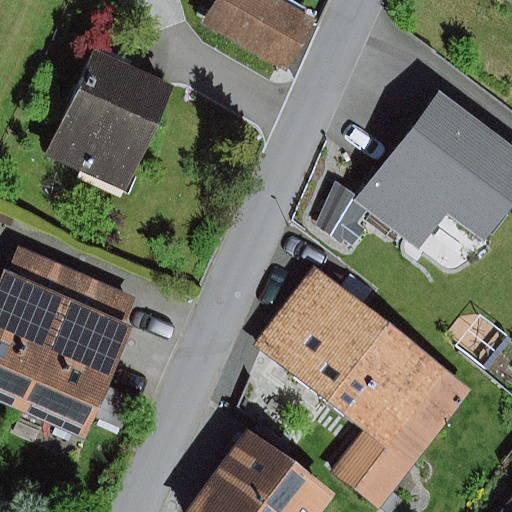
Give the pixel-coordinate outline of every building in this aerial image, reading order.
[(315,19),(279,0),(215,0),(201,26),(286,72),(315,19)] [(168,88),(86,56),(46,160),(128,192),(168,88)] [(511,192),(511,167),(433,107),(357,206),(420,254),(443,223),(472,245),(511,192)] [(137,308),(2,251),(0,255),(0,409),(79,443),(137,308)] [(381,511),(467,396),(308,279),(252,354),(365,437),(332,481),(374,511),(381,511)] [(319,511),(327,502),(242,440),(189,511),(319,511)]
